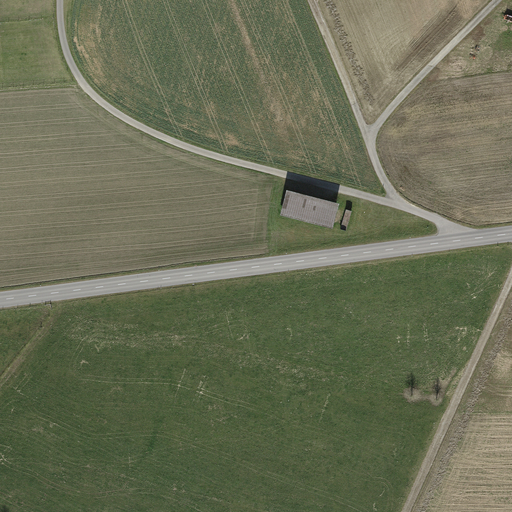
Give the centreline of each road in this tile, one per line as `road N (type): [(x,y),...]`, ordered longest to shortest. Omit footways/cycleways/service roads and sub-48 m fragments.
road 1 (tertiary): [(0,300),(511,233)]
road 2 (track): [(460,240),(428,215),(197,150),(125,118),(77,75),(60,0)]
road 3 (track): [(511,277),(407,511)]
road 4 (track): [(498,0),(369,137)]
road 5 (track): [(369,137),(312,0)]
road 6 (track): [(76,291),(0,387)]
